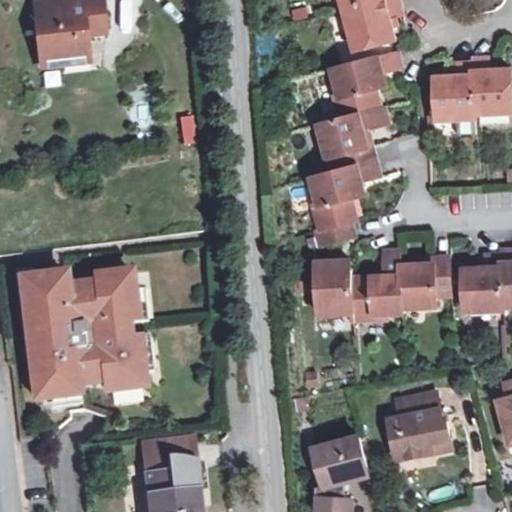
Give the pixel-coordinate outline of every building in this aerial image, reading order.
[(103,0),(71,0),(50,2),(53,20),(38,22),(43,63),(58,61),(90,57),(87,32),(106,29),(103,0)] [(342,0),(356,52),(397,41),(392,18),(405,15),(401,0),(342,0)] [(53,20),(50,2),(35,4),(38,22),(53,20)] [(356,185),(363,183),(383,178),(375,145),(369,147),(364,129),(372,127),(373,130),(389,125),(385,109),(383,109),(379,90),(380,90),(377,78),(384,76),(384,75),(404,71),(399,53),(334,70),(337,85),(341,98),(336,99),(341,120),(319,125),(324,145),(328,144),(332,158),(338,156),(342,170),(313,178),(316,193),(320,206),(315,207),(321,230),(316,231),(320,246),(358,237),(353,221),(358,220),(353,199),(359,197),(356,185)] [(90,65),(90,57),(58,61),(43,63),(44,71),(90,65)] [(438,120),(477,118),(477,113),(511,111),(511,69),(491,70),(490,57),(474,58),(474,62),(456,63),(457,76),(436,77),(438,120)] [(377,78),(380,90),(387,88),(384,76),(377,78)] [(341,98),(337,85),(332,86),(336,99),(341,98)] [(153,123),(152,106),(133,107),(134,125),(153,123)] [(183,147),(198,144),(192,115),(178,118),(183,147)] [(328,144),(324,145),(327,159),(332,158),(328,144)] [(356,185),(359,197),(367,195),(363,183),(356,185)] [(320,206),(316,193),(312,194),(315,207),(320,206)] [(466,312),(506,311),(506,307),(511,306),(511,250),(503,251),(502,254),(486,255),(487,270),(466,270),(466,312)] [(452,259),(434,259),(435,265),(419,266),(402,266),(402,251),(384,251),(385,276),(352,278),(351,271),(317,272),(319,310),(334,309),(334,314),(354,314),(354,321),(374,320),(374,314),(388,314),(404,314),(404,306),(416,305),(416,307),(438,307),(437,296),(453,296),(452,259)] [(317,262),(317,272),(351,271),(351,261),(317,262)] [(136,305),(132,273),(96,277),(97,284),(67,288),(67,280),(52,282),(51,276),(32,279),(34,297),(24,299),(36,400),(66,396),(65,386),(106,381),(107,391),(146,387),(142,358),(132,360),(126,307),(136,305)] [(399,461),(433,454),(432,443),(452,440),(449,422),(445,423),(439,393),(400,401),(403,418),(391,421),(399,461)] [(328,487),(347,482),(371,475),(361,438),(315,450),(325,488),(328,487)] [(432,443),(433,454),(454,450),(452,440),(432,443)] [(147,478),(150,511),(203,511),(198,471),(193,471),(147,478)] [(347,501),(347,482),(328,487),(328,499),(347,501)] [(347,501),(328,499),(321,499),(320,511),(352,511),(354,501),(347,501)]
